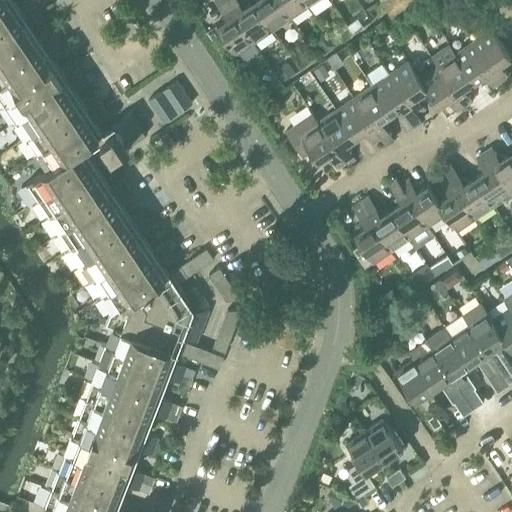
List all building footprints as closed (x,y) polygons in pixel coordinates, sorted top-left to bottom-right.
[(112,324),(44,504),(63,511),(138,511),(134,510),(133,511),(108,511),(120,481),(140,488),(143,480),(153,484),(156,476),(127,465),(134,445),(154,453),(160,436),(141,429),(148,409),(177,420),(183,404),(154,393),(162,374),(191,385),(194,377),(184,373),(187,365),(168,357),(172,347),(218,365),(223,353),(185,340),(187,336),(198,340),(211,309),(210,307),(194,308),(194,307),(193,305),(209,303),(209,302),(197,283),(186,291),(179,281),(214,258),(206,245),(164,273),(160,267),(177,255),(167,240),(150,251),(138,234),(155,223),(145,209),(129,220),(117,202),(134,191),(124,177),(107,188),(79,146),(97,134),(112,155),(148,131),(133,108),(98,131),(89,118),(106,107),(101,99),(84,110),(72,92),(88,81),(83,73),(79,67),(62,78),(51,61),(67,50),(57,35),(41,46),(30,29),(46,18),(36,3),(19,14),(10,0),(0,0),(0,99),(46,167),(26,180),(111,308),(109,309),(105,321),(112,324)] [(215,0),(219,5),(227,17),(216,24),(236,53),(255,40),(227,0),(215,0)] [(239,0),(227,0),(255,40),(272,28),(253,0),(251,0),(243,6),(239,0)] [(290,16),(279,0),(253,0),(272,28),(290,16)] [(308,4),(306,0),(279,0),(290,16),(308,4)] [(473,39),(500,79),(508,74),(500,62),(511,55),(492,27),(473,39)] [(455,51),(474,79),(484,73),(491,85),(500,79),(473,39),(455,51)] [(450,43),(432,54),(465,103),(472,98),(464,86),(474,79),(455,51),(450,43)] [(432,54),(414,67),(419,75),(420,75),(428,87),(426,88),(437,104),(448,97),(456,109),(465,103),(432,54)] [(408,59),(390,71),(417,111),(425,106),(417,94),(426,88),(428,87),(420,75),(419,75),(414,67),(408,59)] [(372,83),(391,112),(401,105),(413,124),(421,118),(417,111),(390,71),(383,61),(365,73),(372,83)] [(193,101),(178,78),(149,97),(164,120),(193,101)] [(391,112),(372,83),(354,95),(381,135),(381,136),(386,143),(394,137),(381,118),(391,112)] [(336,107),(356,135),(365,129),(373,141),(381,136),(381,135),(354,95),(336,107)] [(318,119),(345,159),(353,154),(345,142),(356,135),(336,107),(318,119)] [(345,159),(318,119),(312,111),(285,129),(302,154),(310,148),(319,160),(329,153),(337,165),(345,159)] [(484,150),(511,191),(511,190),(511,152),(510,150),(500,157),(492,145),(484,150)] [(511,191),(484,150),(476,156),(484,168),(474,174),(494,203),(511,191)] [(494,203),(474,174),(464,181),(450,160),(442,165),(448,174),(476,215),(494,203)] [(476,215),(448,174),(444,169),(436,174),(448,192),(438,198),(446,211),(445,211),(456,228),(476,215)] [(396,175),(388,181),(401,200),(391,206),(411,235),(418,246),(436,234),(428,223),(401,182),(396,175)] [(401,182),(428,223),(445,211),(446,211),(438,198),(427,182),(417,189),(409,177),(401,182)] [(369,194),(360,199),(393,247),(411,235),(391,206),(381,213),(369,194)] [(360,199),(352,205),(357,212),(365,224),(354,231),(361,242),(354,247),(366,265),(373,260),(393,247),(360,199)] [(45,248),(42,243),(34,248),(38,253),(45,248)] [(447,253),(429,265),(435,273),(435,274),(453,262),(453,261),(447,253)] [(227,299),(242,297),(221,265),(209,273),(227,299)] [(449,292),(439,278),(429,285),(438,298),(449,292)] [(468,320),(510,382),(511,380),(511,362),(499,343),(505,338),(506,338),(492,317),(493,317),(481,299),(462,312),(468,320)] [(511,346),(511,306),(510,305),(493,317),(492,317),(506,338),(505,338),(511,347),(511,346)] [(226,350),(234,330),(243,307),(228,309),(214,345),(226,350)] [(468,320),(462,312),(445,324),(450,332),(470,362),(476,358),(498,390),(510,382),(468,320)] [(427,336),(453,374),(470,362),(450,332),(445,324),(427,336)] [(453,374),(427,336),(408,348),(414,356),(435,386),(441,382),(463,414),(474,407),(471,403),(472,402),(466,393),(464,394),(451,375),(453,374)] [(416,399),(435,386),(414,356),(395,369),(416,399)] [(466,393),(472,402),(477,399),(471,389),(466,393)] [(435,413),(428,418),(434,427),(441,422),(435,413)] [(365,429),(385,459),(403,447),(383,417),(365,429)] [(385,459),(365,429),(346,442),(359,461),(349,467),(348,475),(352,481),(349,484),(357,496),(363,491),(375,483),(367,471),(385,459)] [(394,471),(400,480),(406,476),(400,467),(394,471)] [(400,480),(394,471),(387,475),(393,484),(400,480)] [(363,491),(357,496),(363,505),(369,500),(363,491)]
